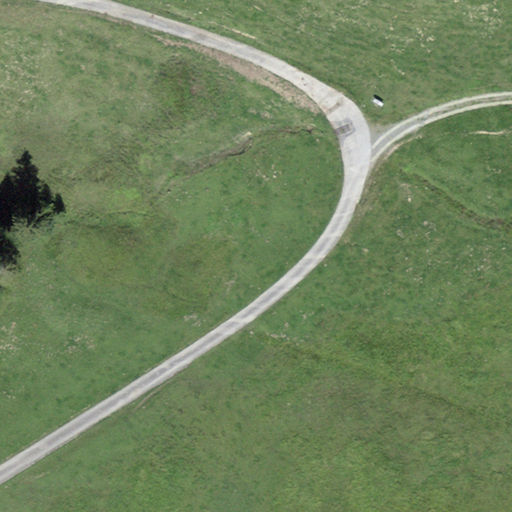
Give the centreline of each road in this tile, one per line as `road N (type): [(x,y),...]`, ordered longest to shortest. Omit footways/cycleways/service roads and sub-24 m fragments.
road 1 (track): [(66,0),(180,29),(312,87),(336,104),(355,134),(354,191),(316,255),(257,308),(0,476)]
road 2 (track): [(511,98),(463,104),(415,123),(357,163)]
